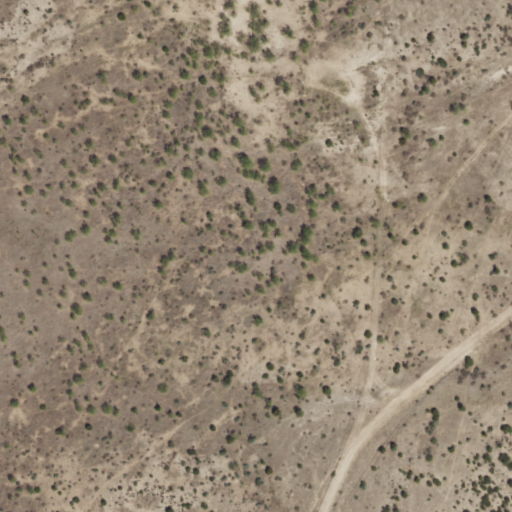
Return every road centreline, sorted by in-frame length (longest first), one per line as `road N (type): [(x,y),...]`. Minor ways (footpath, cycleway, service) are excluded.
road 1 (track): [(356,511),(380,449),(395,439),(435,253),(440,7)]
road 2 (track): [(461,0),(440,7),(321,0)]
